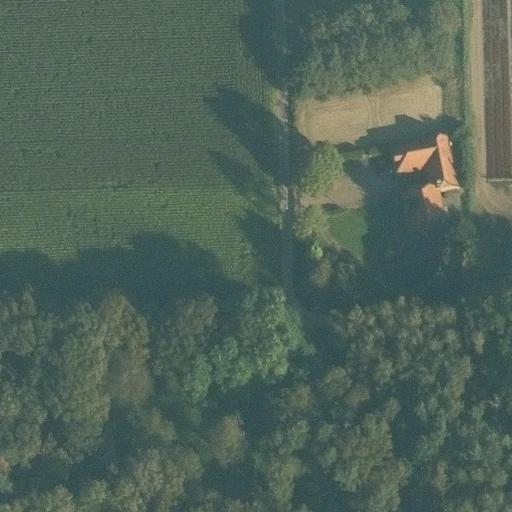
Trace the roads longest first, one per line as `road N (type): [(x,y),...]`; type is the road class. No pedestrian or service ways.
road 1 (track): [(278,0),(289,316)]
road 2 (track): [(289,316),(0,326)]
road 3 (track): [(289,316),(402,511)]
road 4 (unclassified): [(289,316),(511,310)]
